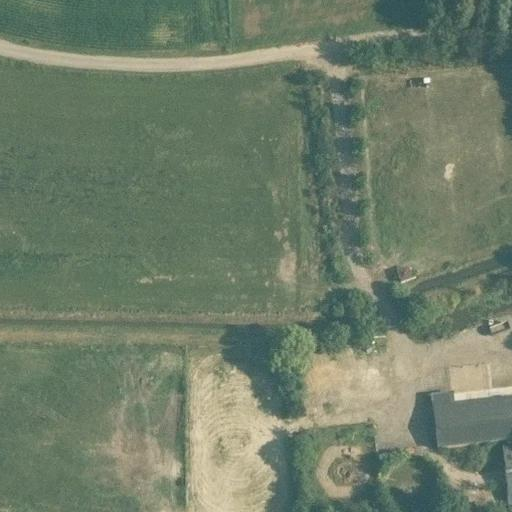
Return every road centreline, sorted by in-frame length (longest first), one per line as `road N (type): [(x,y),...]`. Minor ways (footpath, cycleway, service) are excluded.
road 1 (track): [(511,44),(444,37),(184,68),(62,64),(0,49)]
road 2 (track): [(329,51),(365,292)]
